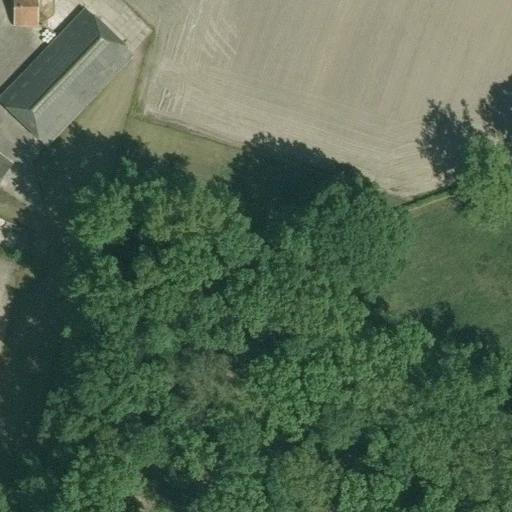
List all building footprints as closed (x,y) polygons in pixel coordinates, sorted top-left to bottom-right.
[(13,0),(14,28),(38,28),(37,0),(13,0)] [(132,57),(85,12),(0,101),(0,103),(46,147),(132,57)] [(0,186),(21,152),(0,139),(0,186)] [(0,205),(0,241),(31,252),(42,220),(0,205)] [(400,413),(386,396),(360,417),(354,409),(339,421),(360,446),(400,413)]
